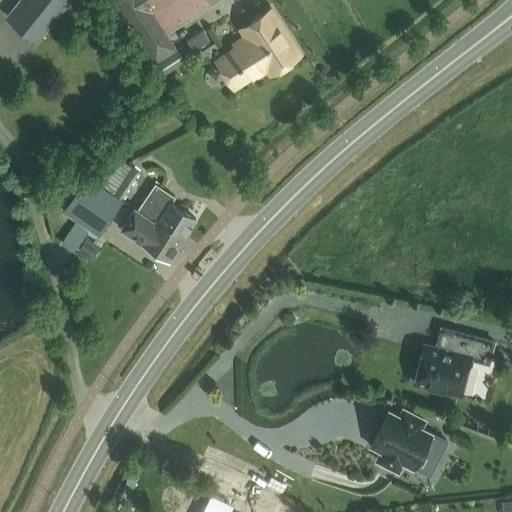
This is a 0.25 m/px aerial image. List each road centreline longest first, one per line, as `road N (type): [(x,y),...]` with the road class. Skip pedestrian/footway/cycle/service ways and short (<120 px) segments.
road 1 (secondary): [(113,421),(175,331),(270,220),(503,21)]
road 2 (unclassified): [(113,421),(84,405),(75,383),(35,201)]
